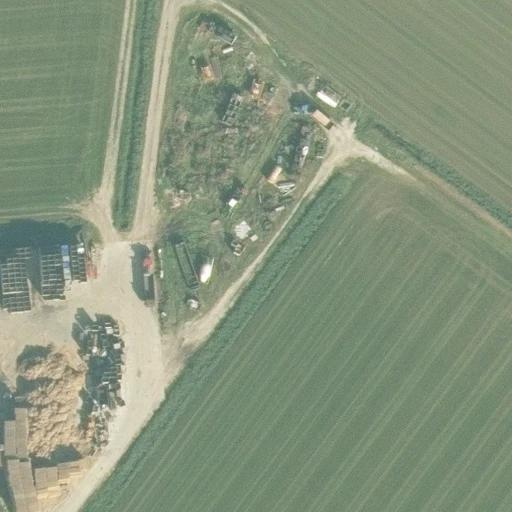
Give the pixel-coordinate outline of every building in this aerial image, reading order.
[(185,47),(201,26),(195,21),(179,43),(185,47)] [(230,73),(246,88),(263,71),(247,56),(230,73)] [(241,123),(242,121),(255,127),(264,108),(243,97),(232,119),(241,123)] [(230,148),(247,129),(239,122),(222,140),(230,148)] [(157,289),(171,288),(171,276),(156,277),(157,289)]
